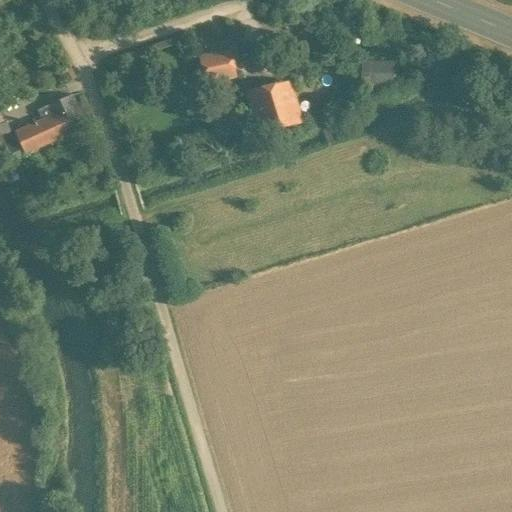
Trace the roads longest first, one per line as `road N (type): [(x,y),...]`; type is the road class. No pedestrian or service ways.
road 1 (unclassified): [(42,0),(106,125),(223,511)]
road 2 (track): [(55,511),(64,423),(44,351),(0,280)]
